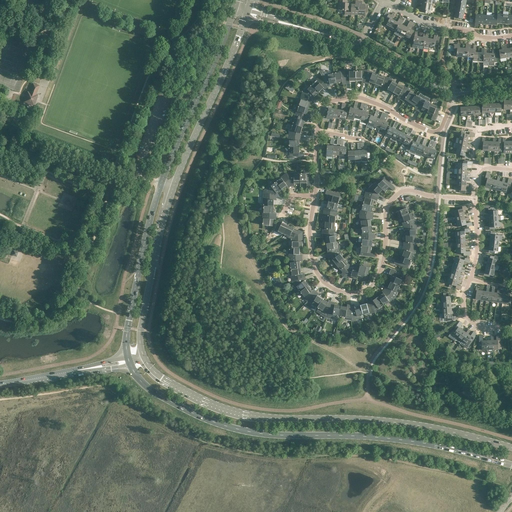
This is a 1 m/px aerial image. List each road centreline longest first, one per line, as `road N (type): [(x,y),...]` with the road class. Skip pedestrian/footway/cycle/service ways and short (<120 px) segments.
road 1 (secondary): [(511,448),(431,427),(230,410),(162,378),(144,357)]
road 2 (secondary): [(130,367),(179,407),(240,430),(387,437),(487,457)]
road 3 (residential): [(471,198),(410,190),(392,198),(379,275),(367,289),(344,292),(314,267),(315,195)]
road 4 (residential): [(316,132),(327,101),(355,96),(435,132),(452,92)]
road 5 (secondary): [(235,8),(161,183)]
road 6 (secondary): [(173,187),(246,17)]
road 7 (secondary): [(161,183),(138,268),(127,355)]
road 8 (secondary): [(144,357),(140,330),(173,187)]
road 9 (residential): [(383,1),(476,37),(511,35)]
